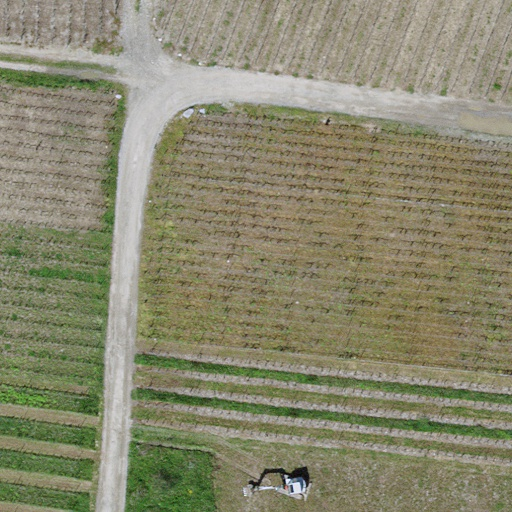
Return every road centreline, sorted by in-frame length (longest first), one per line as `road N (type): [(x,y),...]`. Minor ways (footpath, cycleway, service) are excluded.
road 1 (track): [(143,511),(185,57),(511,103)]
road 2 (track): [(185,0),(185,57),(0,37)]
